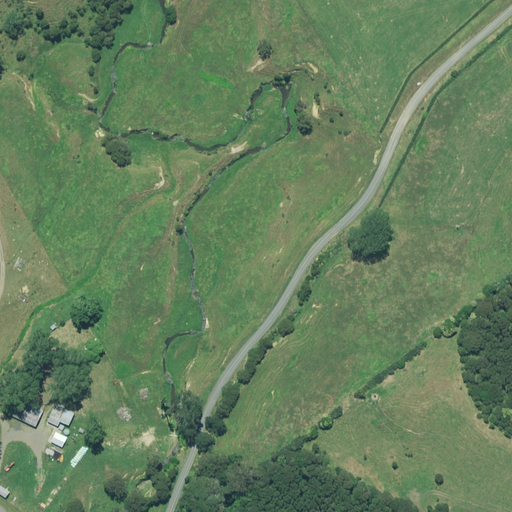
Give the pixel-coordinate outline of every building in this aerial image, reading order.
[(44,411),(20,400),(13,416),(37,427),(44,411)] [(74,414),(54,406),(47,422),(58,426),(60,422),(69,426),(74,414)] [(67,437),(55,431),(50,441),(62,447),(67,437)] [(61,453),(48,446),(44,453),(57,460),(61,453)] [(9,492),(0,485),(0,493),(5,498),(9,492)]
